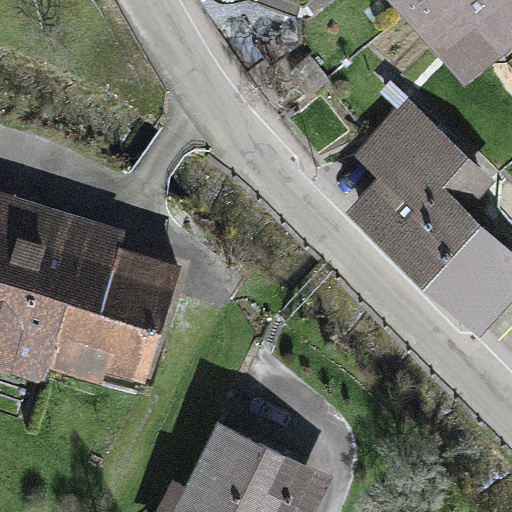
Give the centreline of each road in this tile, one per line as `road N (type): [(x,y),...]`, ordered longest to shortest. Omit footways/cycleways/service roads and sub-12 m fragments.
road 1 (tertiary): [(511,421),(217,110),(146,0)]
road 2 (track): [(96,511),(200,300),(143,191),(217,110)]
